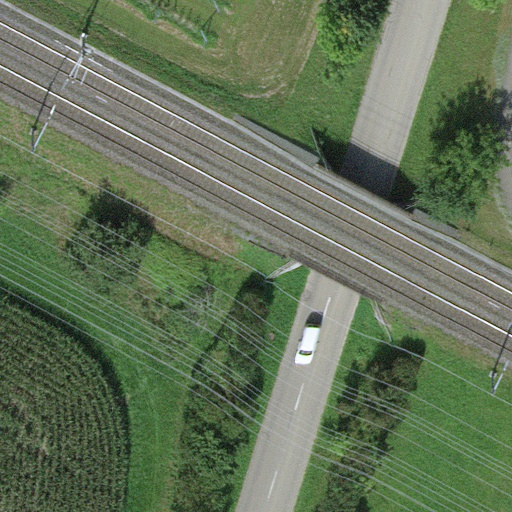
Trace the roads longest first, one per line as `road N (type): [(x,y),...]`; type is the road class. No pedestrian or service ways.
road 1 (tertiary): [(419,0),(262,511)]
road 2 (track): [(0,268),(108,323),(154,358),(166,415),(150,511)]
